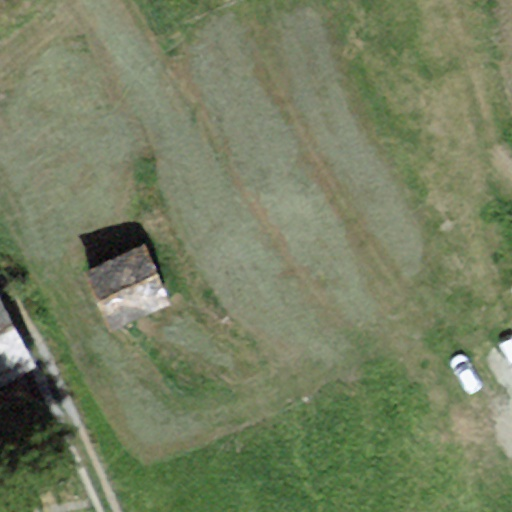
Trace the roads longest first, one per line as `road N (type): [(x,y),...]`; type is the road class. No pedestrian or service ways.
road 1 (track): [(0,207),(104,359),(138,389),(187,407),(234,400),(291,374),(511,187)]
road 2 (track): [(0,301),(105,511)]
